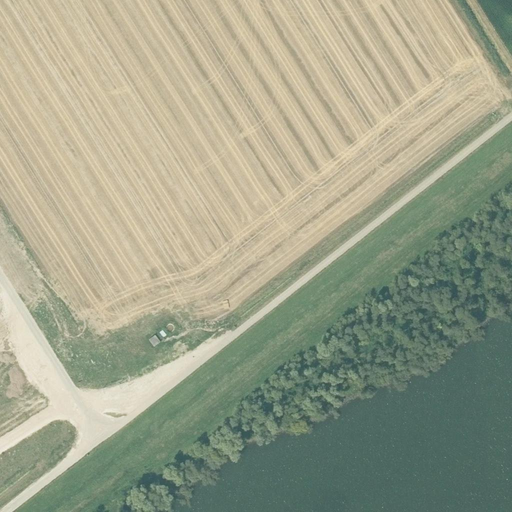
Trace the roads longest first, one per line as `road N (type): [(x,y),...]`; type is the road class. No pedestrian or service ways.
road 1 (unclassified): [(103,440),(511,116)]
road 2 (unclassified): [(103,440),(0,274)]
